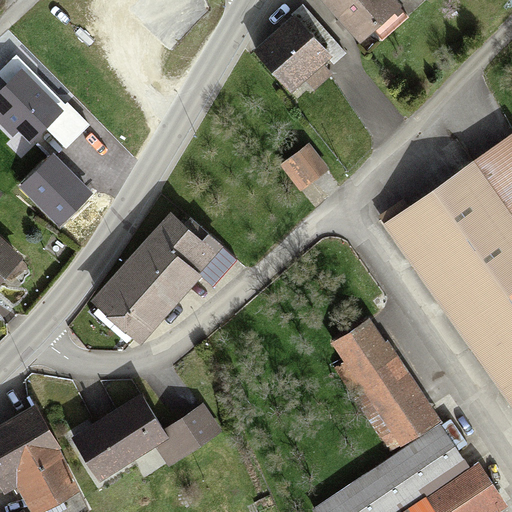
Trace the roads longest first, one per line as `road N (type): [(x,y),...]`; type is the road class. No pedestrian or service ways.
road 1 (trunk): [(419,0),(495,511)]
road 2 (secondary): [(249,0),(148,174),(34,335)]
road 3 (residential): [(346,201),(168,349),(135,361),(68,360),(34,335)]
road 4 (residential): [(346,201),(511,462)]
road 5 (residential): [(511,31),(346,201)]
